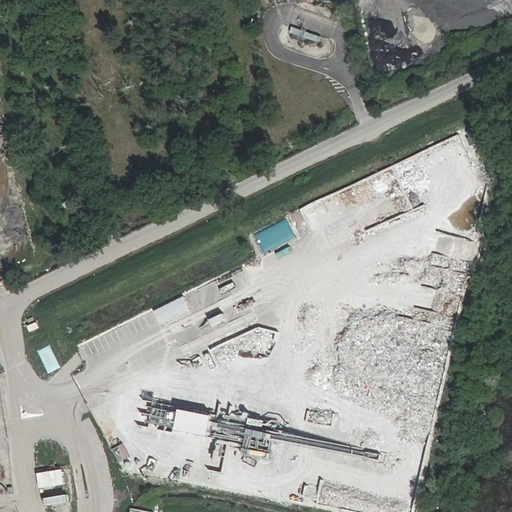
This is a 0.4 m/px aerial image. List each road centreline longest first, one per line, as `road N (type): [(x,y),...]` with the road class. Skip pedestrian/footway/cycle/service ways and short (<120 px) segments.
road 1 (unclassified): [(511,53),(0,302)]
road 2 (unknown): [(2,301),(2,344),(19,402),(69,419),(92,509),(163,475),(130,385),(100,375)]
